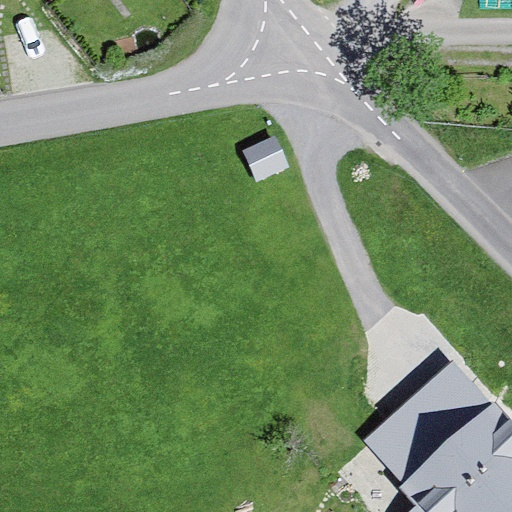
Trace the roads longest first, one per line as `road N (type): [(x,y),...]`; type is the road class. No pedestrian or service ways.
road 1 (unclassified): [(291,35),(176,92),(0,131)]
road 2 (residential): [(511,248),(291,35)]
